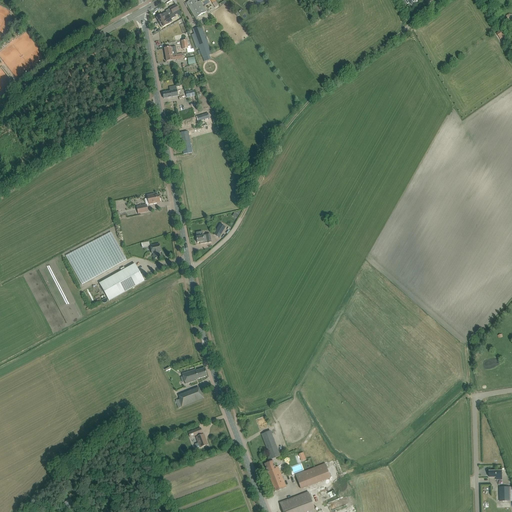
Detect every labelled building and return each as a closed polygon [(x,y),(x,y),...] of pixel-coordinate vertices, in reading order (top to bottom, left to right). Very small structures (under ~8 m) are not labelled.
[(179,10),(178,8),(178,7),(175,0),(172,0),(175,5),(170,9),(172,13),(173,13),(179,10)] [(189,8),(195,18),(206,12),(200,1),(197,3),(195,0),(187,0),(191,6),(189,8)] [(162,19),(167,16),(168,15),(166,12),(162,14),(156,18),(160,24),(163,22),(162,19)] [(175,17),(173,13),(172,13),(169,15),(168,15),(167,16),(162,19),(163,22),(160,24),(159,24),(159,25),(160,24),(161,25),(160,26),(161,28),(162,27),(162,28),(168,24),(172,22),(171,19),(175,17)] [(209,33),(218,30),(215,21),(206,24),(209,33)] [(192,30),(202,58),(214,54),(207,34),(205,35),(201,26),(192,30)] [(181,41),(183,50),(187,49),(188,53),(194,52),(193,49),(191,49),(190,46),(188,47),(187,40),(181,41)] [(165,57),(168,56),(172,56),(172,55),(177,55),(176,46),(170,47),(164,48),(165,57)] [(164,99),(178,96),(176,86),(169,87),(170,91),(163,93),(164,99)] [(179,112),(185,129),(200,124),(198,119),(199,119),(200,121),(209,118),(217,115),(215,111),(198,116),(198,115),(195,116),(192,108),(179,112)] [(183,154),(192,153),(188,132),(180,133),(183,154)] [(154,194),(147,195),(149,204),(160,202),(158,195),(155,196),(154,194)] [(137,207),(138,214),(148,212),(146,205),(137,207)] [(66,230),(89,221),(88,218),(61,228),(63,233),(67,232),(66,230)] [(80,232),(96,223),(94,219),(86,223),(86,224),(78,228),(80,232)] [(225,227),(220,224),(214,235),(219,238),(225,227)] [(207,243),(211,242),(210,234),(203,235),(202,232),(196,233),(196,232),(197,237),(196,237),(195,238),(195,240),(196,240),(197,243),(200,242),(200,244),(204,243),(207,243)] [(98,237),(76,247),(78,248),(89,248),(90,250),(98,247),(101,253),(96,253),(95,255),(93,250),(93,260),(95,260),(98,268),(90,272),(89,269),(83,277),(85,281),(112,269),(117,263),(116,261),(115,261),(120,254),(120,251),(111,244),(103,247),(103,241),(98,237)] [(159,244),(150,246),(152,253),(153,253),(154,259),(160,258),(159,252),(161,252),(159,244)] [(99,283),(109,301),(144,281),(134,264),(99,283)] [(68,292),(69,295),(80,289),(79,286),(68,292)] [(182,374),(185,384),(195,381),(195,380),(207,376),(204,368),(196,371),(195,370),(182,374)] [(196,388),(179,395),(180,398),(174,401),(177,409),(204,398),(201,391),(198,392),(196,388)] [(190,437),(196,435),(196,437),(198,443),(195,444),(197,448),(200,447),(200,448),(208,445),(204,434),(202,435),(202,433),(200,428),(188,433),(190,437)] [(271,459),(280,456),(270,431),(261,434),(271,459)] [(286,487),(280,471),(278,467),(275,468),(273,461),(264,464),(275,491),(286,487)] [(301,489),(330,478),(325,464),(295,475),(301,489)] [(502,471),(493,471),(493,470),(490,470),(490,471),(489,471),(489,472),(488,472),(488,475),(489,475),(489,478),(496,478),(496,480),(502,480),(502,471)] [(500,501),(510,501),(509,487),(499,487),(500,501)] [(315,511),(308,492),(279,503),(282,511),(315,511)] [(71,499),(65,503),(67,506),(68,506),(71,510),(74,508),(72,503),(73,503),(71,499)]
